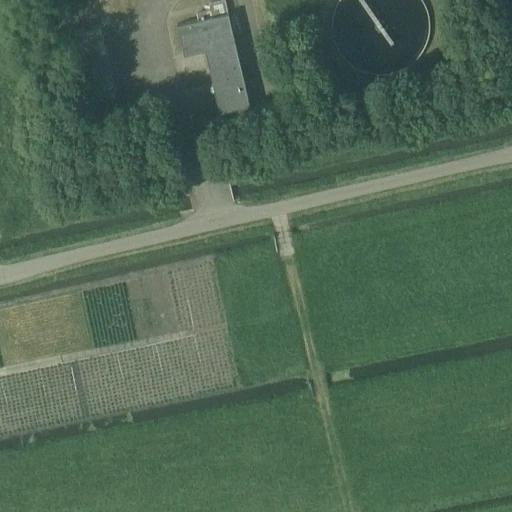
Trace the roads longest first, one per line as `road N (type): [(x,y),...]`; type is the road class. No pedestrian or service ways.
road 1 (unclassified): [(0,274),(511,160)]
road 2 (track): [(349,511),(278,211)]
